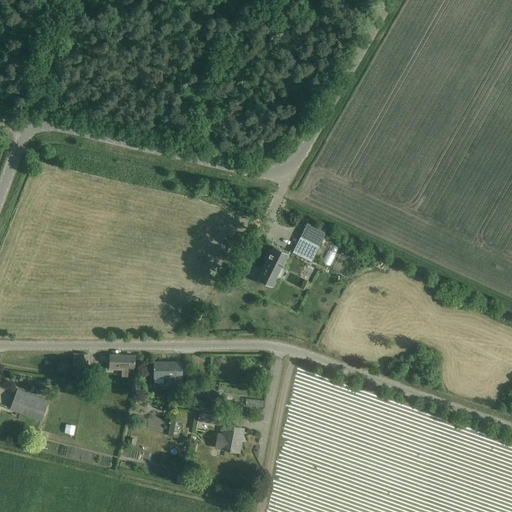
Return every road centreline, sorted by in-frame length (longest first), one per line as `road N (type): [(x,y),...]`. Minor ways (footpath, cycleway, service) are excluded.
road 1 (unclassified): [(511,415),(300,344),(0,344)]
road 2 (tertiary): [(28,131),(43,125),(275,175),(292,164),(387,0)]
